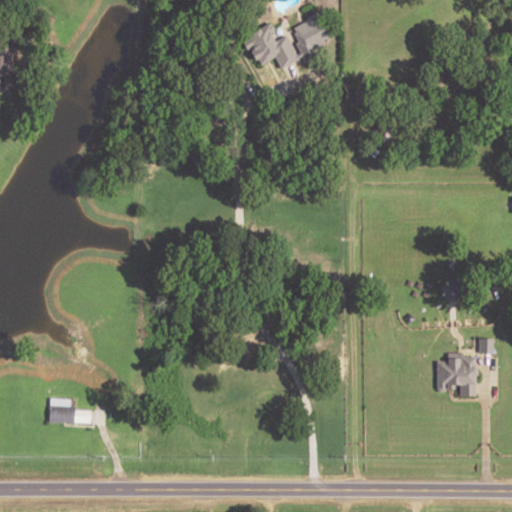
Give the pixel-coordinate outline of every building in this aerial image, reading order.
[(259,63),(256,58),(251,60),(247,52),(249,51),(246,45),(242,48),(238,41),(242,39),(241,36),(269,20),(274,30),(269,32),(274,41),(282,37),(293,57),(300,54),(295,44),(297,43),(293,35),(296,33),(293,28),(318,14),(319,17),(322,16),(332,35),(321,41),(323,45),(278,69),(272,56),(259,63)] [(439,287),(444,282),(453,282),(457,287),(458,294),(453,300),(450,300),(446,301),(440,295),(439,287)] [(476,339),(490,339),(491,353),(476,353),(476,339)] [(460,365),(459,357),(473,357),(474,397),(456,397),(456,385),(450,385),(450,389),(449,389),(444,389),(441,392),(436,392),(433,389),(433,360),(444,360),(444,358),(457,358),(457,365),(460,365)] [(87,423),(47,420),(49,398),(67,400),(66,407),(73,408),(73,411),(88,412),(87,423)]
